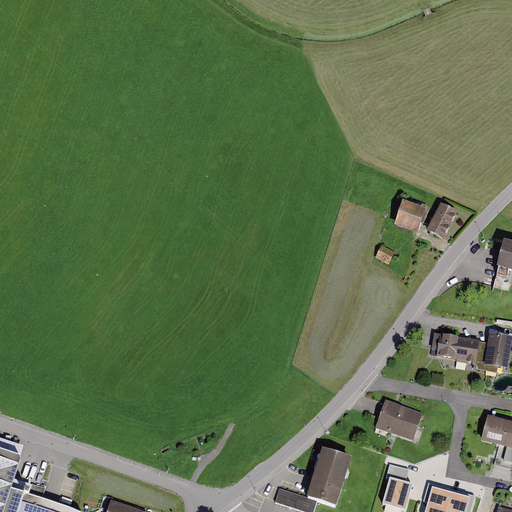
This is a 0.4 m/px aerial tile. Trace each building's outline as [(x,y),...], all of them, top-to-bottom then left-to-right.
[(428,213),(404,204),(395,225),(420,235),(428,213)] [(458,217),(441,208),(428,233),(444,242),(458,217)] [(511,247),(503,245),(497,271),(511,274),(511,247)] [(477,367),(481,345),(436,338),(432,360),(477,367)] [(511,353),(511,340),(490,338),(486,369),(509,372),(511,353)] [(426,416),(387,402),(377,429),(416,443),(426,416)] [(511,423),(488,417),(481,443),(499,448),(511,451),(511,423)] [(0,440),(0,453),(20,460),(24,448),(0,440)] [(511,471),(511,451),(499,448),(494,466),(511,471)] [(311,499),(282,491),(278,503),(308,511),(315,511),(318,501),(339,507),(353,458),(326,450),(311,499)] [(0,511),(73,511),(12,492),(21,463),(20,462),(21,460),(20,460),(0,453),(0,511)] [(462,511),(466,502),(414,486),(406,511),(407,511),(462,511)] [(147,511),(114,501),(110,511),(147,511)]
